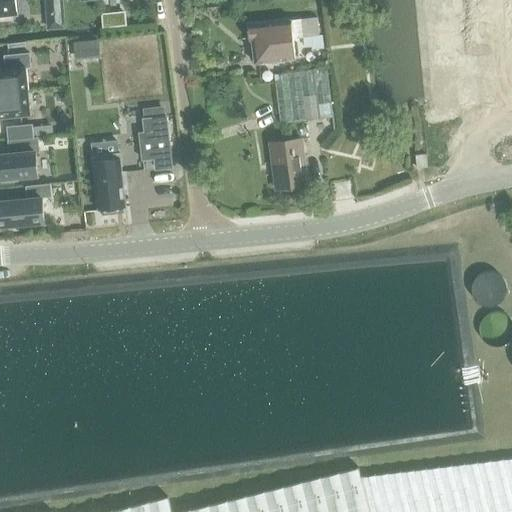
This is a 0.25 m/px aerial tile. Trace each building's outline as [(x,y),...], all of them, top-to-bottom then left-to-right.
[(0,0),(0,19),(12,19),(12,13),(17,12),(15,0),(0,0)] [(61,0),(45,0),(47,29),(64,28),(61,0)] [(124,12),(103,15),(104,27),(125,24),(124,12)] [(304,37),(319,36),(317,19),(248,25),(250,41),(253,41),(255,63),(296,59),(294,38),(304,37)] [(319,36),(304,37),(305,47),(312,47),(313,49),(324,48),(323,35),(319,36)] [(99,40),(74,42),(75,56),(100,53),(99,40)] [(5,59),(6,71),(0,72),(0,96),(29,93),(27,70),(31,70),(30,56),(5,59)] [(313,71),(275,76),(281,123),(333,117),(327,67),(313,69),(313,71)] [(0,120),(32,117),(29,93),(0,96),(0,120)] [(176,167),(170,115),(145,117),(147,131),(141,131),(145,160),(157,159),(158,169),(176,167)] [(34,124),(9,126),(11,140),(35,137),(34,124)] [(12,153),(0,154),(0,178),(1,178),(1,182),(20,180),(20,176),(38,174),(36,151),(41,151),(39,137),(35,137),(11,140),(10,140),(12,153)] [(277,190),(309,186),(304,139),(272,143),(277,190)] [(119,140),(93,143),(94,155),(99,209),(103,213),(111,212),(114,208),(127,207),(125,189),(129,188),(127,170),(123,170),(121,152),(119,140)] [(27,199),(0,201),(0,225),(45,221),(43,198),(52,197),(51,183),(26,186),(27,199)] [(489,306),(510,288),(492,266),(471,284),(489,306)] [(510,329),(510,328),(509,322),(506,316),(501,313),(494,311),(487,312),(481,316),(477,321),(476,328),(477,334),(481,340),(487,344),(492,345),(499,344),(505,340),(509,335),(510,329)] [(511,511),(511,457),(490,461),(373,475),(361,477),(360,468),(182,511),(172,511),(169,497),(112,511),(511,511)]
